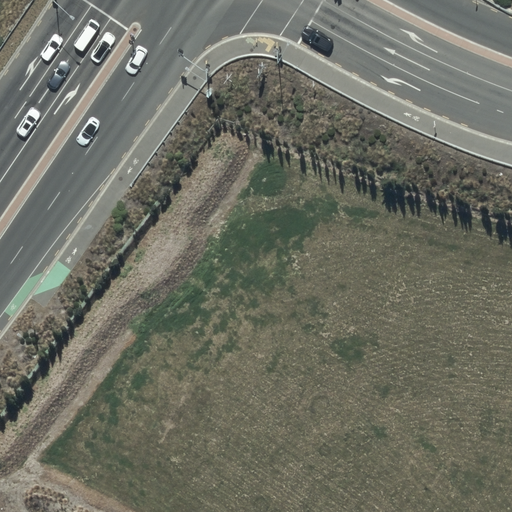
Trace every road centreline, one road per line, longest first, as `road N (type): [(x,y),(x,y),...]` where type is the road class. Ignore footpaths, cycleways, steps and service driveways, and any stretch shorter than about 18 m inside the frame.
road 1 (secondary): [(187,0),(0,281)]
road 2 (secondary): [(511,100),(296,0)]
road 3 (secondary): [(0,140),(95,0)]
